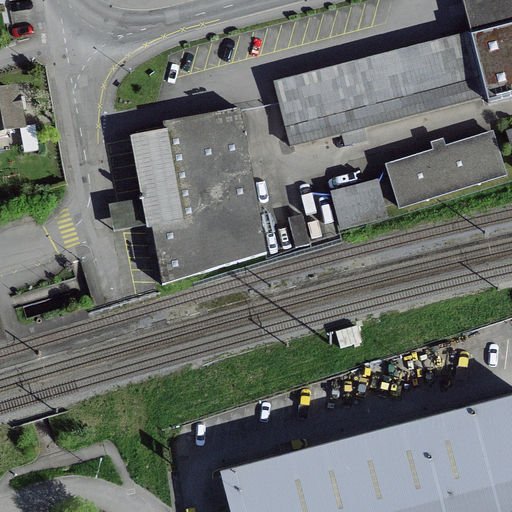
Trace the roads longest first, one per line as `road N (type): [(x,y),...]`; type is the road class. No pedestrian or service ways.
road 1 (unknown): [(205,511),(200,475),(214,458),(511,376)]
road 2 (residential): [(66,43),(89,202),(68,229),(0,251)]
road 3 (residential): [(240,0),(66,43)]
road 4 (residential): [(141,509),(77,488),(0,506)]
